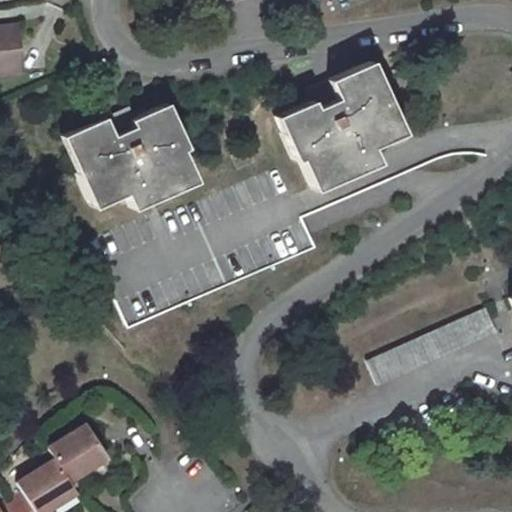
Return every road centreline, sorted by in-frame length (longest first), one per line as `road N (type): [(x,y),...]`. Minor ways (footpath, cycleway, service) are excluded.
road 1 (residential): [(511,146),(280,311),(247,347),(255,413),(315,499),(333,511)]
road 2 (residential): [(108,0),(121,39),(162,58),(486,15),(511,21)]
road 3 (residential): [(511,129),(458,135),(296,201)]
